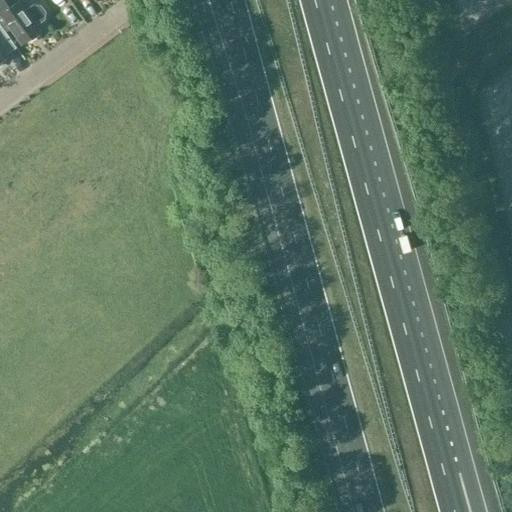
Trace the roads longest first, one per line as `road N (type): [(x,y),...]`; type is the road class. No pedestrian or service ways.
road 1 (motorway): [(231,0),(371,511)]
road 2 (motorway): [(444,475),(314,0)]
road 3 (unclassified): [(0,101),(127,7)]
